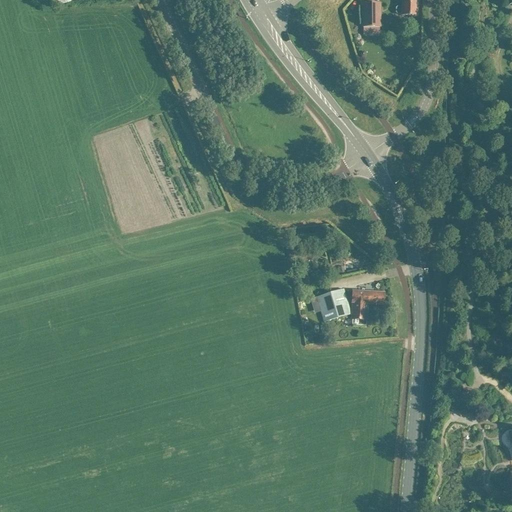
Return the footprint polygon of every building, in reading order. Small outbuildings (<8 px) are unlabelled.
[(396,8),(396,13),(398,14),(401,14),(401,16),(417,17),(417,0),(401,0),(401,7),(398,7),(396,8)] [(362,4),(362,28),(380,28),(380,4),(362,4)] [(344,266),(337,268),(339,275),(345,273),(344,266)] [(316,298),(324,323),(351,315),(344,290),(316,298)] [(352,292),(351,320),(352,321),(352,323),(353,325),(353,326),(357,326),(358,325),(358,323),(359,320),(366,321),(367,304),(384,305),(384,294),(352,292)] [(464,391),(469,395),(474,389),(468,386),(464,391)]
